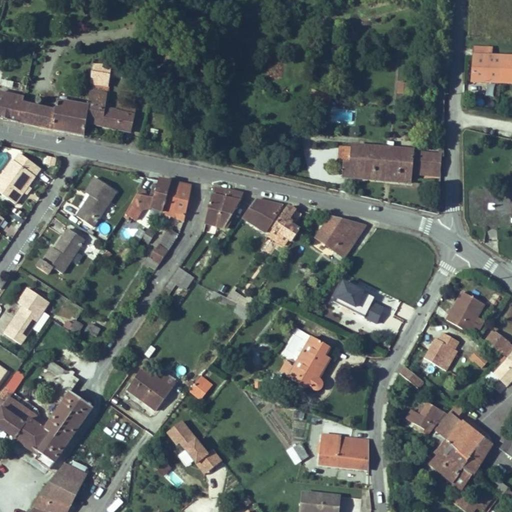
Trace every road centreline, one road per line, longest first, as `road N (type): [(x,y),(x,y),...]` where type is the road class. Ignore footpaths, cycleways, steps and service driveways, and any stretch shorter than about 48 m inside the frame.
road 1 (secondary): [(446,237),(265,187),(79,150)]
road 2 (residential): [(382,511),(382,382),(458,245)]
road 3 (residential): [(463,0),(446,237)]
road 4 (unknown): [(202,186),(192,222),(87,389)]
road 5 (residential): [(0,271),(79,150)]
